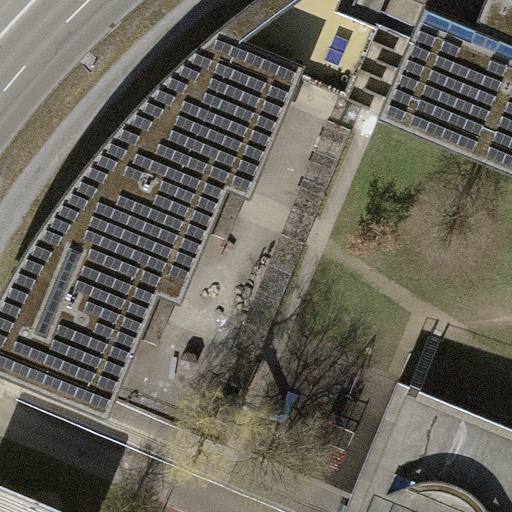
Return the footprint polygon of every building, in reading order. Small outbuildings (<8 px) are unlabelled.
[(389,0),(354,0),(348,15),(378,28),(389,0)] [(382,111),(511,164),(511,0),(485,0),(476,24),(426,4),(382,111)] [(0,372),(103,415),(137,336),(159,345),(206,230),(228,240),(298,70),(217,37),(183,67),(150,100),(116,137),(84,176),(42,234),(24,264),(7,294),(0,307),(0,372)] [(399,380),(344,511),(511,511),(511,426),(415,387),(399,380)] [(0,511),(65,511),(0,485),(0,511)]
